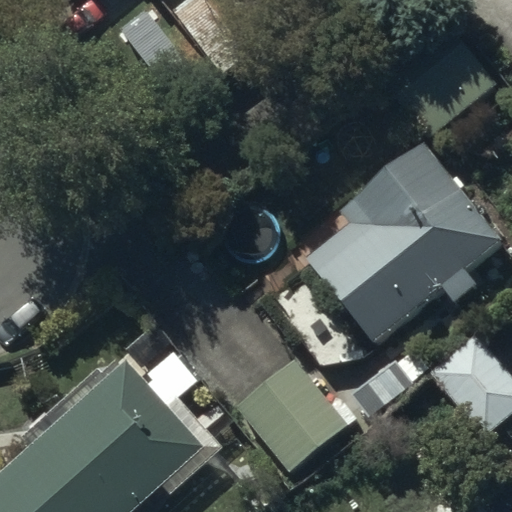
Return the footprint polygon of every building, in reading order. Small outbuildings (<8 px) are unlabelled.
[(253,57),(207,0),(198,0),(176,18),(224,80),(253,57)] [(450,27),(381,82),(431,145),(501,90),(450,27)] [(352,230),(310,266),(377,350),(393,337),(400,345),(418,331),(411,322),(446,294),(459,310),(481,291),(469,275),(504,247),(426,150),(342,219),(352,230)] [(511,423),(511,379),(479,341),(435,376),(488,442),(511,423)] [(146,388),(128,368),(0,484),(0,511),(139,511),(164,490),(175,501),(226,453),(182,403),(203,384),(180,358),(146,388)] [(349,432),(299,366),(238,411),(291,479),(349,432)]
